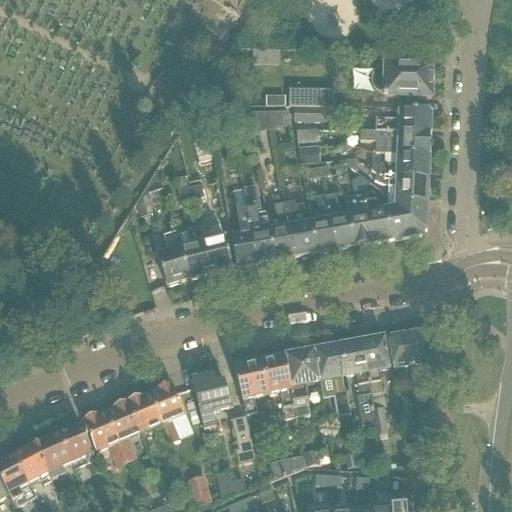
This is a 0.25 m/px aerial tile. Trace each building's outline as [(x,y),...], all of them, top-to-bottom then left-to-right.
[(383,95),(383,99),(431,101),(432,88),(430,87),(430,79),(432,79),(432,66),(384,65),(384,70),(382,70),(380,70),(377,72),(375,73),(374,74),(373,76),(372,78),(371,80),(371,82),(371,84),(372,86),(373,88),(373,89),(375,91),(376,92),(378,93),(379,94),(381,94),(383,95)] [(290,109),(334,110),(334,93),(290,92),(290,109)] [(266,108),(285,108),(285,99),(266,99),(266,108)] [(197,110),(184,130),(192,135),(204,114),(197,110)] [(294,110),(294,123),(320,124),(320,111),(294,110)] [(376,121),(375,134),(376,134),(431,136),(432,113),(412,112),(397,112),(397,122),(376,121)] [(286,114),(268,115),(271,132),(289,129),(286,114)] [(271,132),(268,115),(249,116),(252,136),(271,132)] [(316,132),(296,134),(297,146),(318,144),(316,132)] [(360,134),(359,145),(375,145),(375,156),(386,157),(430,158),(431,136),(376,134),(375,134),(365,134),(360,134)] [(318,149),(299,151),(300,167),(319,165),(318,149)] [(386,166),(371,166),(371,172),(376,176),(379,178),(383,178),(384,178),(385,178),(429,179),(429,169),(430,158),(386,157),(386,165),(386,166)] [(355,161),(345,162),(345,166),(356,175),(355,161)] [(327,168),(320,170),(322,180),(331,178),(327,168)] [(342,168),(334,170),(335,177),(343,175),(342,168)] [(320,170),(305,172),(307,182),(322,180),(320,170)] [(156,175),(147,191),(148,196),(163,191),(158,174),(156,175)] [(376,176),(373,182),(381,186),(382,187),(388,190),(395,190),(394,200),(394,204),(395,204),(428,206),(429,179),(385,178),(384,178),(383,178),(379,178),(376,176)] [(361,178),(351,183),(354,195),(371,186),(361,178)] [(201,187),(188,190),(191,203),(204,199),(201,187)] [(252,189),(242,191),(256,267),(274,263),(267,226),(259,227),(256,212),(260,211),(256,188),(252,189)] [(191,203),(188,190),(177,193),(180,205),(191,203)] [(256,267),(242,191),(233,192),(237,217),(227,219),(233,250),(237,270),(256,267)] [(374,194),(363,196),(364,197),(372,246),(422,237),(427,230),(428,206),(395,204),(394,204),(394,208),(377,211),(374,194)] [(144,197),(136,208),(140,220),(152,216),(147,196),(144,197)] [(335,196),(325,198),(335,253),(354,249),(348,216),(339,218),(335,196)] [(345,200),(348,216),(354,249),(372,246),(364,197),(363,196),(345,200)] [(319,221),(311,223),(317,256),(335,253),(325,198),(315,200),(319,221)] [(294,204),(284,206),(293,260),(317,256),(311,223),(306,223),(303,206),(294,208),(294,204)] [(276,217),(266,219),(267,226),(274,263),(293,260),(284,206),(274,208),(276,217)] [(211,226),(198,229),(198,230),(209,277),(233,271),(228,252),(225,238),(221,223),(211,226)] [(176,234),(175,234),(180,251),(188,282),(209,277),(198,229),(187,232),(176,234)] [(180,251),(175,234),(163,238),(167,253),(156,256),(167,289),(188,282),(180,251)] [(395,370),(409,368),(413,389),(429,386),(420,334),(389,340),(395,370)] [(373,343),(363,345),(371,396),(374,411),(383,410),(386,409),(379,376),(391,374),(385,340),(382,341),(380,339),(375,340),(373,343)] [(343,348),(339,349),(347,393),(348,393),(346,381),(356,380),(359,399),(371,396),(363,345),(353,346),(350,344),(345,345),(343,348)] [(317,353),(315,353),(320,386),(322,400),(334,398),(338,419),(351,416),(347,393),(339,349),(327,351),(324,350),(319,350),(317,353)] [(315,353),(285,359),(296,421),(310,418),(305,389),(320,386),(315,353)] [(264,363),(260,364),(266,399),(279,396),(284,423),(296,421),(285,359),(275,361),(272,359),(265,361),(264,363)] [(234,370),(245,419),(257,416),(254,402),(266,399),(260,364),(256,365),(253,363),(246,365),(245,368),(234,370)] [(191,380),(196,400),(204,431),(216,428),(213,414),(231,409),(224,384),(217,386),(214,375),(191,380)] [(171,385),(149,394),(170,446),(179,443),(178,441),(178,439),(171,423),(185,417),(179,403),(171,385)] [(149,394),(126,404),(140,436),(153,430),(162,450),(170,446),(149,394)] [(126,404),(105,413),(118,445),(126,465),(127,466),(137,462),(128,441),(140,436),(126,404)] [(383,410),(374,411),(378,439),(388,437),(383,410)] [(105,413),(81,423),(89,442),(95,455),(107,450),(116,471),(127,466),(126,465),(118,445),(105,413)] [(257,464),(245,419),(231,422),(238,452),(235,453),(238,468),(257,464)] [(67,430),(58,434),(72,467),(82,462),(85,469),(95,464),(80,428),(71,432),(67,430)] [(36,447),(34,448),(52,484),(57,481),(65,478),(62,471),(72,467),(58,434),(47,439),(47,442),(36,447)] [(421,444),(406,447),(410,473),(426,471),(421,444)] [(22,452),(12,457),(28,488),(39,482),(42,488),(52,484),(34,448),(25,453),(22,452)] [(317,454),(302,456),(303,458),(305,470),(319,467),(317,454)] [(355,455),(344,457),(346,471),(358,469),(355,455)] [(28,488),(12,457),(2,462),(1,465),(0,465),(0,483),(11,505),(15,511),(36,500),(28,488)] [(303,458),(278,463),(281,480),(305,470),(303,458)] [(278,463),(270,465),(274,483),(281,480),(278,463)] [(228,476),(216,479),(222,504),(245,495),(242,483),(231,485),(228,476)] [(315,478),(314,488),(327,489),(328,485),(328,479),(316,478),(315,478)] [(377,479),(376,488),(382,488),(389,489),(390,479),(377,478),(377,479)] [(328,485),(327,489),(340,490),(341,486),(341,480),(329,479),(328,479),(328,485)] [(204,480),(186,485),(193,509),(211,504),(204,480)] [(356,481),(355,491),(368,492),(369,488),(369,481),(357,481),(356,481)] [(259,496),(258,497),(262,506),(274,501),(273,499),(270,492),(259,496)] [(412,499),(390,501),(390,506),(391,508),(390,511),(413,511),(413,506),(412,499)] [(427,511),(427,499),(417,500),(417,511),(427,511)] [(240,504),(238,505),(241,511),(247,511),(254,509),(253,507),(250,500),(240,504)]
